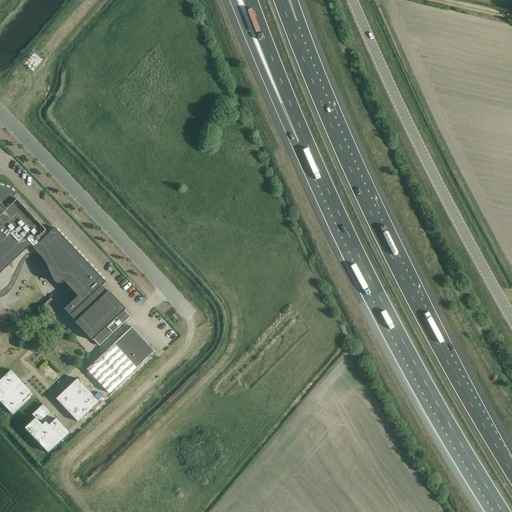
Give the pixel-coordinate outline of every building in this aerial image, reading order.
[(75,322),(75,323),(76,324),(77,324),(91,339),(91,340),(92,341),(93,340),(99,347),(131,317),(124,311),(125,310),(124,308),(123,309),(109,294),(110,293),(108,291),(107,292),(102,286),(106,283),(55,228),(48,235),(45,232),(46,231),(17,200),(16,201),(13,198),(16,195),(14,193),(11,191),(9,190),(6,188),(4,188),(1,187),(0,186),(0,292),(2,292),(3,291),(5,290),(7,288),(8,287),(10,283),(12,281),(19,266),(20,263),(21,261),(24,258),(26,256),(29,255),(33,254),(34,254),(36,254),(38,255),(41,257),(43,259),(45,262),(46,265),(50,273),(52,279),(54,281),(55,282),(57,284),(58,284),(60,284),(61,284),(63,284),(64,283),(78,297),(64,310),(75,322)] [(132,327),(113,345),(87,370),(109,394),(154,351),(152,349),(151,350),(150,349),(151,348),(135,331),(134,332),(133,331),(134,330),(132,327)] [(70,351),(62,358),(70,367),(78,360),(70,351)] [(0,380),(0,401),(13,415),(34,395),(11,371),(0,380)] [(56,399),(78,422),(99,402),(77,379),(56,399)] [(70,433),(42,405),(32,415),(35,419),(24,428),(48,454),(70,433)]
